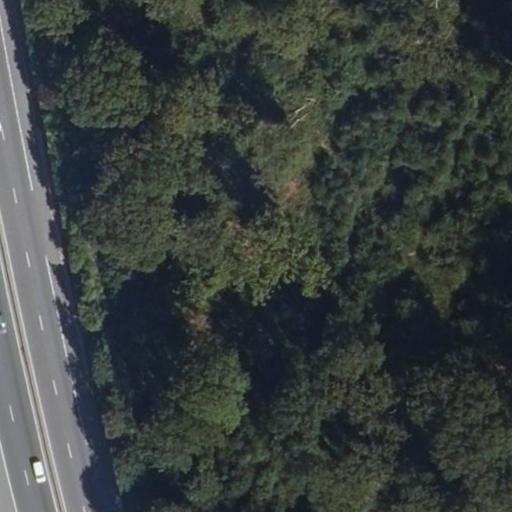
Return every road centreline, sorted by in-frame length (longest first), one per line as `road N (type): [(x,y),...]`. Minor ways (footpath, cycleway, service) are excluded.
road 1 (motorway): [(85,511),(0,121)]
road 2 (motorway): [(0,358),(36,511)]
